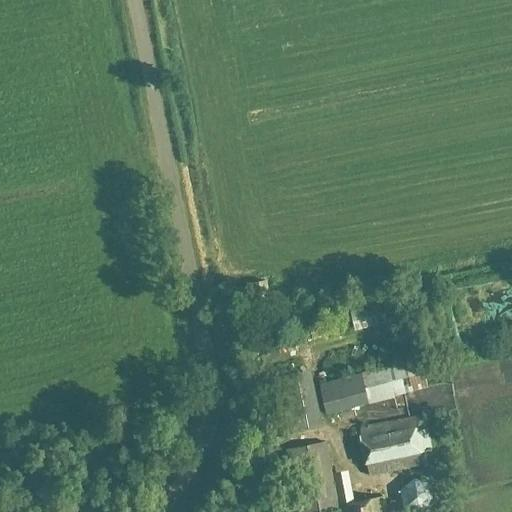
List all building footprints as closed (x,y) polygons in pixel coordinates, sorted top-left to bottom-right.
[(253,286),(256,302),(269,300),(265,283),(253,286)] [(348,299),(355,331),(412,316),(401,286),(348,299)] [(286,333),(321,327),(319,314),(284,320),(286,333)] [(333,420),(331,415),(427,389),(419,359),(323,385),(325,394),(288,404),(286,395),(273,398),(282,430),(294,427),(296,432),(333,420)] [(351,436),(357,465),(365,463),(368,477),(433,463),(424,416),(358,429),(359,435),(351,436)] [(325,443),(287,451),(298,511),(329,511),(329,508),(337,506),(325,443)] [(341,498),(343,511),(369,511),(366,494),(341,498)]
